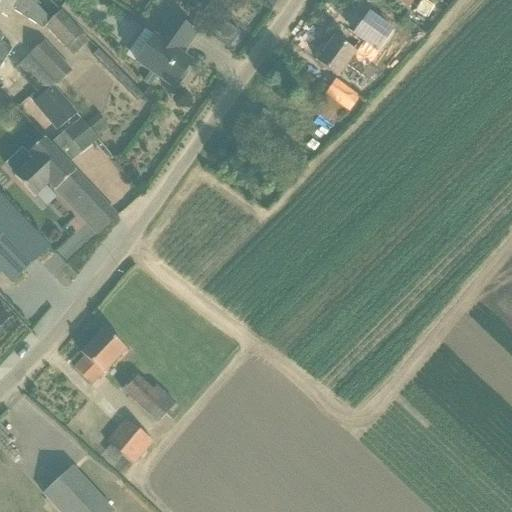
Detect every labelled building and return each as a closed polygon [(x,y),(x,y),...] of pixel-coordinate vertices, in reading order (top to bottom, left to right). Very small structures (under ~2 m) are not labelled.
[(0,0),(0,13),(6,17),(8,19),(13,11),(42,29),(45,28),(71,56),(87,41),(60,12),(50,21),(36,6),(34,7),(23,0),(0,0)] [(394,0),(406,8),(407,8),(408,6),(412,0),(394,0)] [(171,17),(157,37),(154,35),(135,63),(172,89),(176,83),(181,84),(189,73),(187,69),(191,63),(179,55),(184,48),(186,49),(196,35),(171,17)] [(235,54),(248,38),(228,22),(215,37),(235,54)] [(380,54),(397,32),(388,25),(371,47),(380,54)] [(0,34),(0,67),(12,49),(1,43),(4,38),(0,34)] [(350,50),(350,51),(334,39),(316,62),(333,74),(338,79),(347,67),(368,82),(376,71),(355,56),(356,55),(350,50)] [(44,43),(28,57),(29,58),(53,88),(70,72),(44,43)] [(93,56),(138,102),(144,96),(99,51),(93,56)] [(29,58),(15,70),(35,92),(40,98),(53,88),(29,58)] [(348,112),(358,98),(336,82),(326,95),(348,112)] [(35,92),(29,98),(34,104),(56,131),(75,115),(53,88),(40,98),(35,92)] [(97,117),(87,125),(94,133),(104,125),(97,117)] [(80,119),(63,133),(81,154),(97,141),(80,119)] [(46,142),(20,168),(93,249),(116,220),(46,142)] [(0,272),(12,284),(49,248),(0,197),(0,272)] [(0,328),(10,319),(0,309),(0,328)] [(92,387),(126,351),(104,329),(80,354),(84,358),(74,369),(88,383),(92,387)] [(121,392),(157,424),(175,404),(154,385),(151,389),(136,375),(121,392)] [(131,463),(150,442),(124,419),(105,440),(131,463)] [(43,495),(56,510),(58,511),(112,511),(86,483),(72,469),(43,495)]
